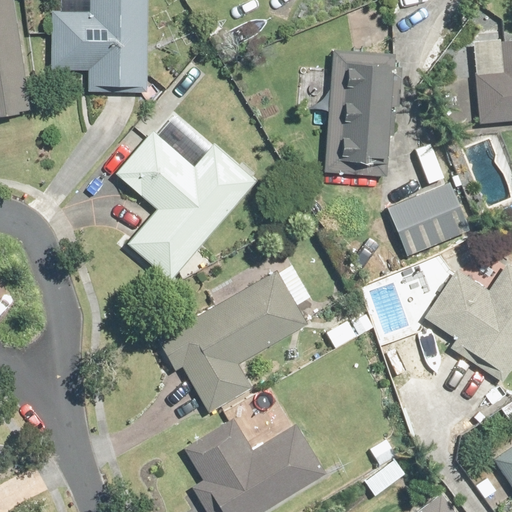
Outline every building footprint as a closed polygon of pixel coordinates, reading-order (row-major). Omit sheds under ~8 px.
[(0,0),(0,111),(20,108),(3,0),(0,0)] [(46,10),(45,69),(84,69),(84,91),(143,92),(144,0),(83,0),(83,10),(46,10)] [(467,75),(472,124),(511,120),(511,39),(495,42),(498,72),(467,75)] [(316,171),(379,176),(388,55),(324,50),(316,171)] [(110,174),(149,208),(120,242),(164,280),(249,182),(207,145),(188,167),(147,131),(110,174)] [(382,207),(400,255),(463,230),(445,183),(382,207)] [(451,267),(418,317),(451,338),(445,347),(495,380),(511,354),(511,271),(500,264),(484,288),(451,267)] [(151,338),(168,370),(176,366),(202,412),(245,388),(232,364),(301,325),(270,272),(151,338)] [(186,487),(202,511),(258,511),(320,473),(289,424),(247,450),(228,419),(178,450),(197,480),(186,487)] [(511,446),(491,460),(511,491),(511,446)] [(446,511),(434,495),(411,511),(446,511)]
